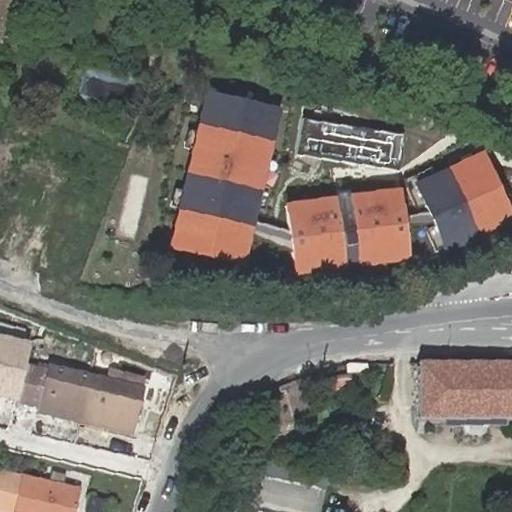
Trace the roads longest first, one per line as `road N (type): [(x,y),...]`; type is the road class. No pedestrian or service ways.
road 1 (residential): [(264,343),(190,337),(85,313),(0,281)]
road 2 (residential): [(511,316),(308,345),(264,343)]
road 3 (residential): [(264,343),(202,423),(172,511)]
